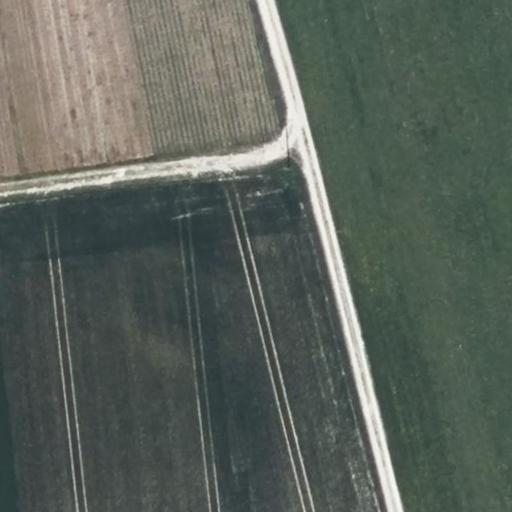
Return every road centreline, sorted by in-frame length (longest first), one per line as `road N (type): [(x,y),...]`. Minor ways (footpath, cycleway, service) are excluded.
road 1 (track): [(255,0),(391,511)]
road 2 (track): [(292,136),(265,154),(0,189)]
